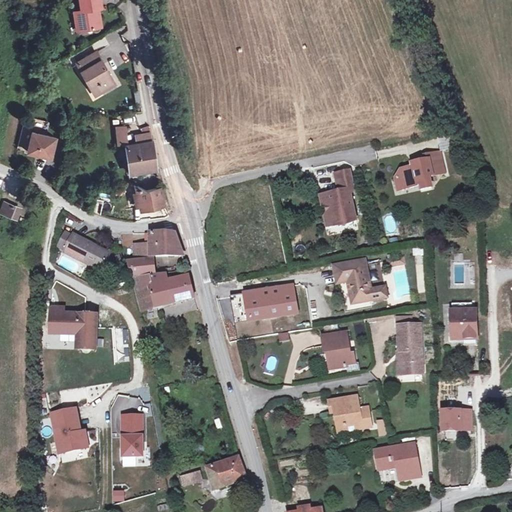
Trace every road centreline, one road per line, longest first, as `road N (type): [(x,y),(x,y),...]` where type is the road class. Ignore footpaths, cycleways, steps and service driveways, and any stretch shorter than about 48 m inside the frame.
road 1 (tertiary): [(187,221),(263,511)]
road 2 (tertiary): [(136,0),(158,134),(187,221)]
road 3 (unclassified): [(187,221),(130,228),(85,215),(0,169)]
road 4 (unknown): [(485,493),(481,363)]
